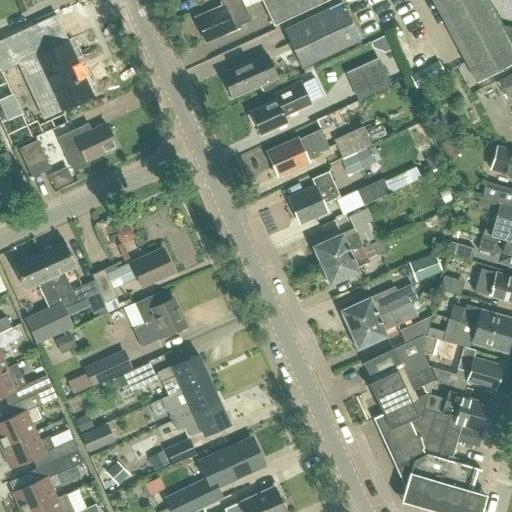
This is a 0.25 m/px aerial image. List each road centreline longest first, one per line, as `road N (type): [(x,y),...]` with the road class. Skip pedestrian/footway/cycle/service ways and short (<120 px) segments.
road 1 (unclassified): [(366,511),(200,146)]
road 2 (residential): [(0,240),(200,146)]
road 3 (unclassified): [(200,146),(133,0)]
